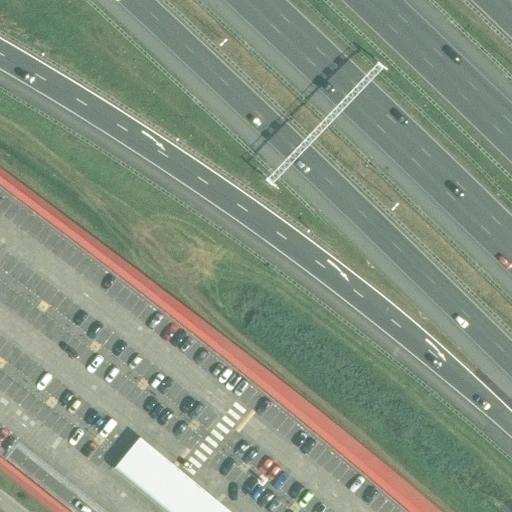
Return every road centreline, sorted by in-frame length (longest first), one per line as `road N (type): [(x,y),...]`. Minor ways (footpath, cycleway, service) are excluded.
road 1 (motorway): [(0,58),(266,231),(511,430)]
road 2 (motorway): [(131,0),(511,363)]
road 3 (motorway): [(252,0),(511,254)]
road 4 (motorway): [(511,134),(369,0)]
